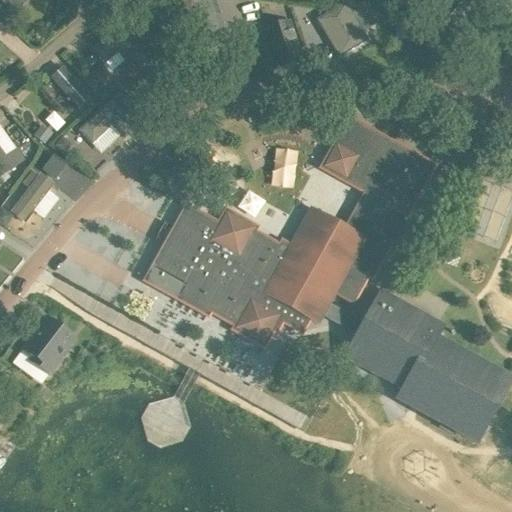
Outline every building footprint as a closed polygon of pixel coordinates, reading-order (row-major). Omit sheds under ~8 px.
[(2,0),(12,12),(28,0),(2,0)] [(192,35),(208,25),(192,0),(170,0),(155,10),(163,24),(180,14),(192,35)] [(367,0),(352,0),(357,9),(369,3),(367,0)] [(367,40),(344,2),(318,17),(340,55),(367,40)] [(477,17),(461,4),(428,41),(443,55),(477,17)] [(300,60),(287,21),(262,30),(275,68),(300,60)] [(133,69),(148,56),(121,23),(93,46),(105,61),(118,50),(133,69)] [(423,26),(414,36),(423,44),(432,34),(423,26)] [(159,28),(147,35),(153,46),(166,39),(159,28)] [(78,108),(90,98),(62,66),(50,76),(78,108)] [(109,76),(101,67),(86,80),(93,89),(109,76)] [(138,124),(112,97),(80,128),(92,140),(110,122),(124,137),(138,124)] [(434,166),(393,143),(345,117),(317,168),(366,195),(355,216),(377,229),(389,208),(406,217),(434,166)] [(41,127),(33,137),(45,146),(52,135),(41,127)] [(62,138),(54,147),(63,155),(71,146),(62,138)] [(0,142),(0,176),(27,158),(19,146),(8,154),(0,142)] [(66,166),(53,157),(42,171),(55,181),(66,166)] [(55,184),(40,173),(12,213),(27,224),(55,184)] [(185,283),(177,296),(206,313),(209,308),(236,324),(234,328),(263,344),(272,329),(275,331),(281,320),(301,331),(307,320),(317,325),(322,316),(328,305),(335,293),(352,302),(367,276),(371,278),(386,251),(371,243),(379,230),(377,229),(355,216),(347,230),(311,209),(289,248),(281,244),(279,248),(252,232),(254,228),(225,211),(217,225),(185,206),(152,264),(185,283)] [(398,399),(476,442),(511,378),(435,336),(441,326),(381,293),(364,325),(328,305),(322,316),(358,336),(346,357),(404,389),(398,399)] [(48,376),(65,354),(60,350),(70,337),(46,319),(22,352),(33,360),(31,364),(48,376)]
